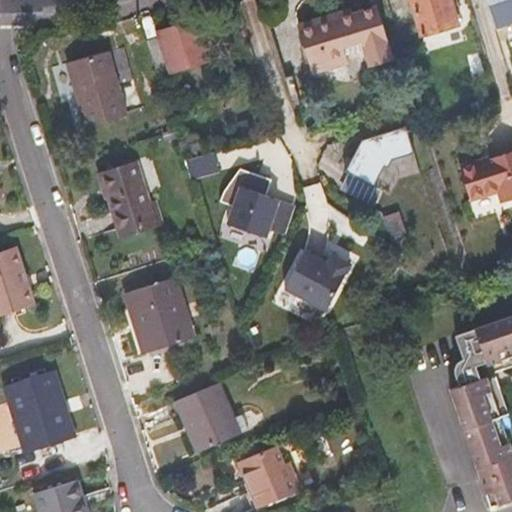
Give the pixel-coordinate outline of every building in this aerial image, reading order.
[(453,0),(414,0),(426,36),(461,25),(453,0)] [(511,0),(487,0),(500,39),(511,34),(511,0)] [(336,22),(334,16),(303,25),(316,71),(334,66),(332,59),(348,53),(368,48),(372,62),(395,55),(380,8),(357,16),(336,22)] [(355,9),(334,16),(336,22),(357,16),(355,9)] [(163,38),(151,41),(160,71),(172,67),(174,71),(212,59),(201,23),(162,35),(163,38)] [(112,51),(75,62),(84,92),(80,93),(90,128),(130,116),(112,51)] [(332,59),(334,66),(350,61),(348,53),(332,59)] [(259,117),(240,123),(245,139),(263,133),(259,117)] [(319,134),(314,119),(307,122),(312,136),(319,134)] [(396,163),(417,156),(408,127),(364,141),(347,173),(378,189),(388,169),(392,171),(396,163)] [(188,160),(192,175),(221,166),(217,152),(188,160)] [(511,153),(463,168),(474,200),(501,191),(505,203),(511,200),(511,153)] [(143,224),(146,232),(166,225),(158,200),(150,203),(137,163),(102,174),(106,190),(109,189),(122,230),(143,224)] [(245,186),(232,224),(270,237),(284,199),(245,186)] [(125,238),(146,232),(143,224),(122,230),(125,238)] [(0,316),(38,305),(21,249),(0,254),(0,316)] [(308,251),(288,288),(330,311),(355,264),(336,254),(331,263),(308,251)] [(178,278),(128,294),(139,326),(141,325),(150,353),(198,337),(178,278)] [(511,317),(457,336),(465,358),(458,363),(456,369),(456,375),(460,387),(453,389),(484,480),(510,471),(511,474),(511,420),(500,387),(503,386),(496,368),(506,364),(505,361),(511,358),(511,317)] [(57,372),(6,387),(27,454),(78,438),(57,372)] [(221,383),(177,403),(200,452),(245,433),(221,383)] [(511,420),(511,412),(503,386),(500,387),(511,420)] [(280,446),(239,463),(261,508),(303,489),(290,461),(287,463),(280,446)] [(511,474),(510,471),(484,480),(492,504),(511,496),(511,474)] [(89,511),(80,481),(36,494),(41,511),(89,511)] [(511,496),(492,504),(492,505),(511,498),(511,496)]
